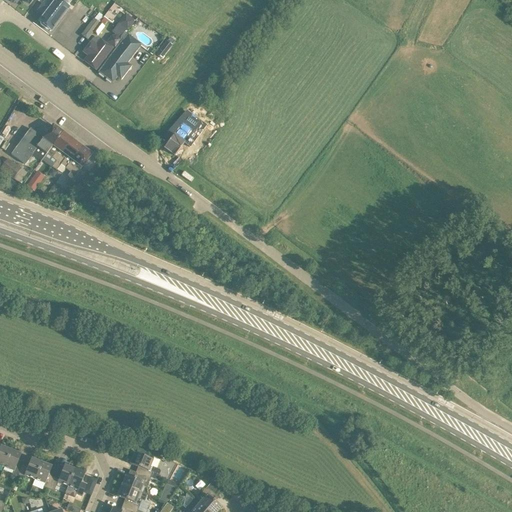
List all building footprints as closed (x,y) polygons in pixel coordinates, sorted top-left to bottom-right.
[(58,0),(55,0),(39,21),(51,30),(68,8),(58,0)] [(118,24),(126,30),(127,31),(135,22),(135,21),(125,14),(118,24)] [(68,17),(54,37),(67,47),(82,27),(68,17)] [(93,33),(100,24),(94,20),(82,36),(87,39),(92,32),(93,33)] [(98,37),(105,27),(100,24),(93,33),(98,37)] [(116,36),(111,36),(106,43),(114,48),(121,40),(116,36)] [(116,85),(141,49),(125,38),(100,74),(116,85)] [(164,43),(161,46),(160,48),(165,52),(166,53),(173,45),(172,44),(174,42),(173,41),(170,38),(167,41),(166,40),(164,43)] [(96,71),(113,49),(102,41),(99,45),(93,41),(83,53),(89,58),(85,62),(96,71)] [(164,148),(175,156),(184,143),(185,144),(192,135),(181,126),(186,119),(181,116),(170,129),(175,133),(164,148)] [(46,155),(47,155),(63,133),(53,126),(43,139),(30,129),(11,155),(24,165),(32,155),(41,161),(46,155)] [(53,166),(72,140),(63,133),(47,155),(51,158),(48,162),(53,166)] [(66,169),(82,147),(72,140),(53,166),(51,168),(55,171),(60,165),(66,169)] [(90,173),(82,167),(91,154),(82,147),(66,169),(70,172),(67,175),(72,178),(69,183),(78,189),(90,173)] [(21,169),(7,159),(0,168),(0,170),(13,180),(21,169)] [(40,184),(32,178),(26,187),(34,193),(40,184)] [(0,466),(3,468),(10,450),(8,450),(7,446),(3,447),(0,446),(0,466)] [(17,478),(22,465),(17,463),(21,455),(18,453),(17,450),(13,451),(10,450),(3,468),(13,472),(12,475),(17,478)] [(144,457),(134,453),(130,465),(140,469),(138,474),(150,478),(156,481),(160,472),(159,470),(155,468),(150,466),(152,460),(144,457)] [(24,475),(34,480),(41,463),(39,462),(37,458),(34,460),(31,459),(27,468),(22,465),(17,478),(18,478),(21,479),(22,480),(24,475)] [(47,489),(52,477),(48,476),(52,467),(49,466),(47,462),(43,464),(41,463),(34,480),(44,484),(43,487),(47,489)] [(58,482),(68,486),(75,470),(72,469),(70,465),(67,467),(64,466),(59,480),(52,477),(47,489),(54,492),(58,482)] [(75,470),(68,486),(65,494),(75,498),(76,494),(82,497),(86,485),(81,483),(85,474),(82,473),(81,469),(77,471),(75,470)] [(138,474),(136,479),(126,475),(122,485),(147,495),(148,494),(147,489),(146,489),(150,478),(138,474)] [(211,483),(207,488),(211,492),(216,486),(211,483)] [(166,503),(169,499),(176,489),(165,484),(161,496),(159,500),(166,503)] [(125,506),(137,511),(141,501),(144,502),(147,495),(122,485),(117,497),(128,501),(125,506)] [(217,511),(221,508),(213,501),(217,496),(211,492),(207,488),(206,487),(199,496),(202,499),(198,504),(207,511),(217,511)] [(182,511),(207,511),(198,504),(193,500),(182,511)]
